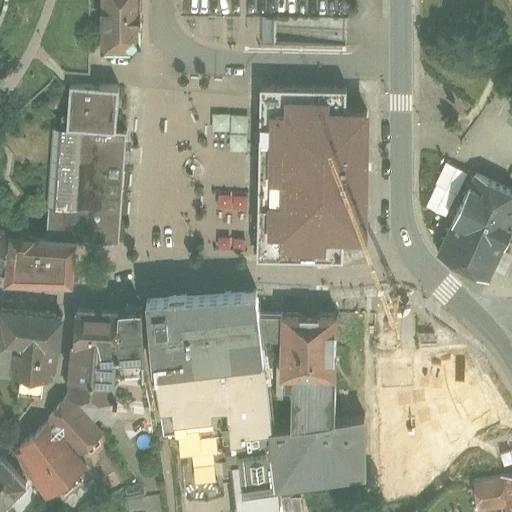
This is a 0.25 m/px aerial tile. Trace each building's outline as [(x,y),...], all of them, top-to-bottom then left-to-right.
[(139,43),(138,0),(85,0),(86,26),(89,26),(99,26),(99,53),(132,52),(132,43),(139,43)] [(123,164),(125,129),(114,128),(116,84),(68,81),(65,125),(48,124),(41,232),(75,233),(75,240),(117,242),(123,164)] [(349,89),(264,87),(259,261),(347,264),(347,244),(373,244),(376,114),(348,113),(349,89)] [(511,187),(473,169),(434,250),(487,276),(511,223),(511,187)] [(0,223),(0,266),(10,226),(0,223)] [(10,226),(4,277),(74,276),(75,240),(75,233),(41,232),(35,232),(36,228),(10,226)] [(373,465),(366,408),(335,412),(337,304),(280,303),(280,305),(258,305),(256,288),(150,301),(156,364),(166,427),(198,423),(199,432),(225,429),(228,460),(189,465),(194,510),(234,505),(231,483),(237,482),(241,511),(252,511),(283,508),(279,476),(373,465)] [(0,339),(4,338),(14,340),(10,370),(17,371),(15,386),(41,390),(43,375),(54,376),(63,309),(0,300),(0,339)] [(142,363),(140,300),(117,301),(117,305),(119,363),(142,363)] [(117,305),(72,302),(66,388),(114,392),(116,364),(119,363),(117,305)] [(60,430),(61,429),(84,452),(106,430),(68,393),(47,415),(60,430)] [(20,444),(12,450),(44,498),(55,489),(61,495),(92,469),(60,430),(47,415),(16,440),(20,444)] [(1,448),(0,448),(0,504),(29,478),(1,448)] [(511,511),(511,460),(472,465),(476,497),(506,493),(507,511),(511,511)]
